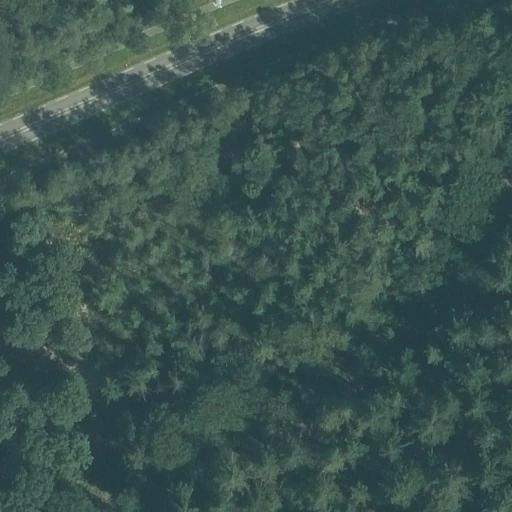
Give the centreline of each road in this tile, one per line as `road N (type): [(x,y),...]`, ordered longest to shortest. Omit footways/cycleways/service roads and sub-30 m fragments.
road 1 (track): [(53,511),(440,253),(511,161)]
road 2 (primary): [(0,140),(339,0)]
